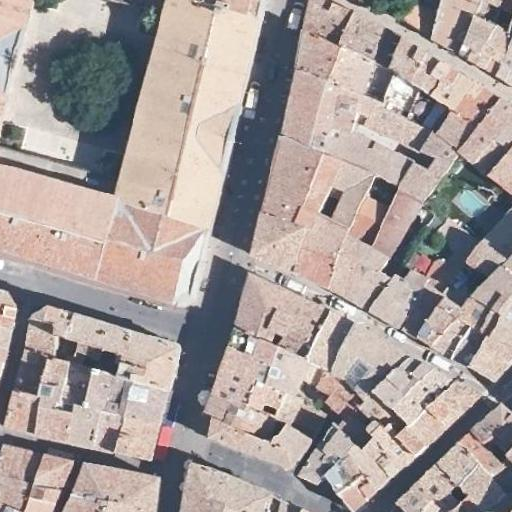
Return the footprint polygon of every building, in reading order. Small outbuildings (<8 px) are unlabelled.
[(193,306),(200,297),(238,136),(270,0),(0,0),(0,247),(3,248),(184,305),(193,306)] [(324,35),(341,44),(354,13),(328,1),(326,0),(311,0),(309,13),(306,28),(316,32),(324,35)] [(419,0),(411,0),(404,20),(418,27),(433,36),(440,11),(424,5),(419,3),(419,0)] [(425,0),(424,5),(440,11),(442,6),(425,0)] [(440,11),(433,36),(446,44),(460,53),(473,24),(475,16),(476,15),(477,15),(478,14),(482,4),(471,0),(443,0),(442,6),(440,11)] [(511,0),(482,0),(482,4),(478,14),(498,24),(499,23),(508,31),(511,22),(511,21),(511,0)] [(341,44),(364,55),(379,25),(366,19),(354,13),(341,44)] [(473,24),(460,53),(467,57),(478,63),(494,31),(498,24),(478,14),(477,15),(476,15),(475,16),(473,24)] [(494,31),(478,63),(487,68),(497,74),(511,42),(511,33),(508,31),(499,23),(498,24),(494,31)] [(379,25),(364,55),(376,62),(377,62),(393,67),(402,37),(395,33),(389,30),(379,25)] [(376,62),(364,55),(341,44),(324,35),(316,32),(306,28),(301,53),(297,68),(325,78),(343,86),(365,96),(366,95),(370,83),(376,62)] [(420,48),(402,37),(393,67),(396,68),(396,69),(413,81),(430,54),(420,48)] [(511,42),(497,74),(508,80),(511,82),(511,42)] [(441,61),(430,54),(413,81),(425,89),(433,95),(452,68),(441,61)] [(308,144),(345,159),(344,161),(378,174),(400,186),(426,201),(460,152),(459,151),(460,148),(439,133),(422,125),(382,107),(384,103),(366,95),(365,96),(343,86),(325,78),(297,68),(297,70),(289,108),(284,135),(295,139),(308,144)] [(462,74),(452,68),(433,95),(455,110),(475,82),(462,74)] [(433,95),(425,89),(417,99),(432,110),(422,125),(439,133),(460,148),(476,129),(500,98),(488,90),(475,82),(455,110),(433,95)] [(476,129),(460,148),(459,151),(460,152),(474,164),(511,119),(511,105),(500,98),(476,129)] [(511,119),(474,164),(474,166),(487,176),(490,174),(505,157),(511,149),(511,119)] [(284,135),(266,212),(309,228),(296,272),(307,277),(312,279),(331,288),(339,254),(350,232),(375,246),(392,207),(368,194),(378,174),(344,161),(345,159),(308,144),(295,139),(284,135)] [(511,149),(505,157),(490,174),(511,192),(511,149)] [(424,204),(426,201),(400,186),(392,207),(375,246),(352,300),(362,306),(372,311),(384,291),(393,278),(384,270),(391,256),(392,256),(419,212),(424,204)] [(478,246),(424,204),(419,212),(419,221),(427,227),(457,249),(469,258),(471,256),(478,246)] [(511,205),(484,239),(510,258),(511,256),(511,205)] [(309,228),(266,212),(260,237),(256,256),(296,272),(309,228)] [(341,294),(352,300),(375,246),(350,232),(339,254),(331,288),(341,294)] [(445,289),(443,292),(448,295),(446,297),(452,301),(453,299),(464,306),(470,297),(472,295),(494,308),(505,293),(511,298),(511,309),(508,316),(511,318),(511,270),(503,265),(510,258),(484,239),(478,246),(471,256),(469,258),(445,289)] [(435,260),(426,276),(429,278),(427,281),(443,292),(445,289),(469,258),(457,249),(447,263),(441,258),(435,260)] [(511,256),(510,258),(503,265),(511,270),(511,256)] [(426,276),(405,263),(393,278),(384,291),(372,311),(385,318),(403,329),(427,281),(429,278),(426,276)] [(309,359),(332,310),(295,293),(252,274),(244,302),(237,326),(256,335),(309,359)] [(427,281),(403,329),(411,333),(418,337),(431,318),(446,297),(448,295),(443,292),(427,281)] [(0,325),(16,329),(18,321),(20,311),(14,292),(0,288),(0,325)] [(470,297),(464,306),(467,307),(459,317),(474,325),(483,330),(482,332),(489,335),(490,334),(511,345),(511,318),(508,316),(494,308),(472,295),(470,297)] [(431,318),(418,337),(426,341),(433,346),(459,317),(467,307),(464,306),(453,299),(452,301),(446,297),(431,318)] [(37,317),(59,323),(60,334),(71,337),(79,313),(65,309),(55,305),(37,317)] [(325,367),(333,371),(357,321),(345,316),(332,310),(309,359),(308,360),(312,361),(305,378),(318,385),(325,367)] [(100,367),(102,368),(118,373),(137,379),(156,384),(174,388),(180,369),(184,351),(184,349),(184,348),(183,346),(182,345),(124,327),(79,313),(71,337),(79,339),(77,345),(97,357),(97,366),(100,367)] [(26,353),(25,358),(51,363),(53,356),(60,358),(59,355),(60,334),(59,323),(37,317),(32,335),(26,353)] [(459,317),(433,346),(442,351),(452,356),(458,346),(474,325),(459,317)] [(348,379),(366,399),(368,401),(376,392),(375,391),(389,376),(388,376),(392,373),(394,374),(398,370),(396,368),(399,366),(401,366),(414,355),(396,344),(385,338),(376,332),(357,321),(333,371),(333,374),(348,379)] [(0,344),(12,348),(14,340),(16,329),(0,325),(0,344)] [(462,362),(471,367),(484,346),(483,345),(489,335),(482,332),(483,330),(474,325),(458,346),(452,356),(462,362)] [(303,377),(305,378),(312,361),(308,360),(309,359),(256,335),(237,326),(234,337),(230,351),(226,364),(221,376),(216,391),(264,411),(265,410),(268,403),(281,408),(288,392),(294,395),(296,392),(303,377)] [(511,345),(490,334),(489,335),(483,345),(484,346),(471,367),(485,375),(495,381),(503,373),(511,363),(511,345)] [(0,344),(0,358),(9,361),(12,348),(0,344)] [(97,357),(77,345),(74,360),(97,366),(97,357)] [(53,356),(51,363),(44,393),(47,394),(41,433),(56,437),(74,441),(80,402),(90,405),(100,367),(97,366),(74,360),(59,355),(60,358),(53,356)] [(375,391),(376,392),(393,407),(395,409),(419,383),(424,378),(437,368),(429,363),(414,355),(401,366),(399,366),(396,368),(398,370),(394,374),(392,373),(388,376),(389,376),(375,391)] [(9,361),(0,358),(0,399),(2,390),(9,361)] [(51,363),(25,358),(19,384),(18,388),(44,393),(51,363)] [(102,368),(100,367),(90,405),(107,409),(131,414),(165,422),(169,409),(173,395),(174,388),(156,384),(137,379),(118,373),(102,368)] [(352,412),(353,413),(360,407),(359,406),(366,399),(348,379),(333,374),(333,371),(325,367),(318,385),(332,392),(330,395),(327,399),(336,407),(347,417),(352,412)] [(419,383),(395,409),(397,410),(411,424),(428,408),(457,381),(449,376),(437,368),(424,378),(419,383)] [(457,381),(428,408),(449,425),(465,409),(481,394),(457,381)] [(47,394),(44,393),(18,388),(10,426),(23,429),(41,433),(47,394)] [(207,415),(215,417),(228,421),(265,439),(269,431),(277,417),(278,415),(265,410),(264,411),(216,391),(210,405),(207,415)] [(289,423),(313,438),(326,414),(309,401),(296,392),(294,395),(288,392),(281,408),(278,415),(277,417),(289,423)] [(360,407),(353,413),(363,423),(369,417),(374,422),(368,428),(375,435),(384,446),(404,470),(412,464),(414,462),(419,456),(400,438),(398,436),(411,424),(397,410),(395,409),(393,407),(376,392),(368,401),(366,399),(359,406),(360,407)] [(107,409),(90,405),(80,402),(74,441),(85,443),(99,447),(107,409)] [(490,416),(482,424),(493,436),(492,437),(509,454),(511,450),(511,413),(503,406),(502,406),(501,406),(500,406),(490,416)] [(428,408),(411,424),(398,436),(400,438),(419,456),(437,438),(449,425),(428,408)] [(126,432),(131,414),(107,409),(99,447),(108,449),(119,451),(126,432)] [(363,423),(353,413),(352,412),(347,417),(348,417),(344,421),(339,425),(359,443),(365,448),(375,435),(368,428),(363,423)] [(155,459),(165,422),(131,414),(126,432),(119,451),(132,454),(155,459)] [(294,470),(313,438),(289,423),(282,434),(281,435),(280,435),(278,435),(277,435),(269,431),(265,439),(228,421),(215,417),(212,428),(209,437),(210,438),(253,454),(293,470),(294,470)] [(352,449),(359,443),(339,425),(336,422),(301,474),(310,479),(320,485),(327,477),(337,464),(345,456),(352,449)] [(471,434),(462,442),(508,493),(511,490),(511,488),(511,457),(510,456),(503,462),(486,443),(492,437),(493,436),(482,424),(471,434)] [(391,481),(404,470),(384,446),(375,435),(365,448),(359,443),(352,449),(367,473),(369,476),(370,478),(378,492),(391,481)] [(438,463),(399,503),(407,511),(453,511),(462,503),(450,492),(457,483),(469,496),(471,494),(479,503),(478,505),(484,511),(489,511),(503,497),(508,493),(462,442),(455,449),(445,457),(440,463),(438,463)] [(0,472),(13,477),(35,481),(38,476),(44,453),(20,448),(4,444),(0,455),(0,472)] [(332,486),(338,494),(353,483),(367,473),(352,449),(345,456),(337,464),(327,477),(332,486)] [(38,476),(35,481),(31,495),(31,496),(26,511),(30,511),(52,511),(54,509),(68,473),(73,460),(58,456),(44,453),(38,476)] [(87,462),(75,492),(80,493),(98,496),(107,497),(157,509),(158,496),(160,477),(122,470),(87,462)] [(271,511),(275,494),(249,482),(244,480),(227,474),(194,463),(187,495),(183,511),(271,511)] [(31,495),(35,481),(13,477),(0,472),(0,500),(12,506),(26,511),(31,496),(31,495)] [(365,502),(378,492),(370,478),(369,476),(367,473),(353,483),(338,494),(345,502),(353,511),(365,502)] [(489,511),(511,511),(511,491),(511,490),(508,493),(503,497),(489,511)] [(156,511),(157,511),(157,509),(107,497),(98,496),(80,493),(75,492),(65,511),(156,511)] [(281,497),(275,494),(271,511),(301,511),(303,509),(295,504),(281,497)] [(484,511),(478,505),(479,503),(471,494),(469,496),(462,503),(453,511),(484,511)] [(30,511),(26,511),(12,506),(0,500),(0,511),(30,511)]
